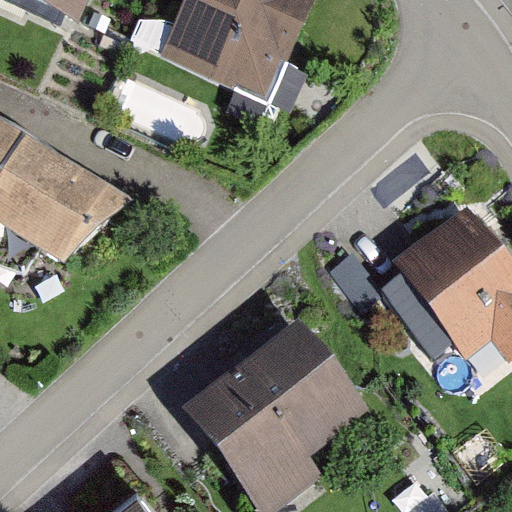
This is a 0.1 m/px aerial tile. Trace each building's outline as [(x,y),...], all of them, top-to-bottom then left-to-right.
[(101,0),(2,0),(88,34),(101,0)] [(322,0),(202,0),(178,52),(279,97),(322,0)] [(0,217),(43,150),(0,122),(0,217)] [(84,278),(155,217),(43,150),(0,217),(0,225),(56,259),(84,278)] [(511,264),(479,217),(396,274),(465,374),(502,349),(511,362),(511,264)] [(56,259),(0,225),(0,269),(36,292),(56,259)] [(383,419),(318,332),(198,419),(266,511),(297,511),(335,485),(320,465),(383,419)] [(166,511),(153,493),(126,511),(166,511)]
